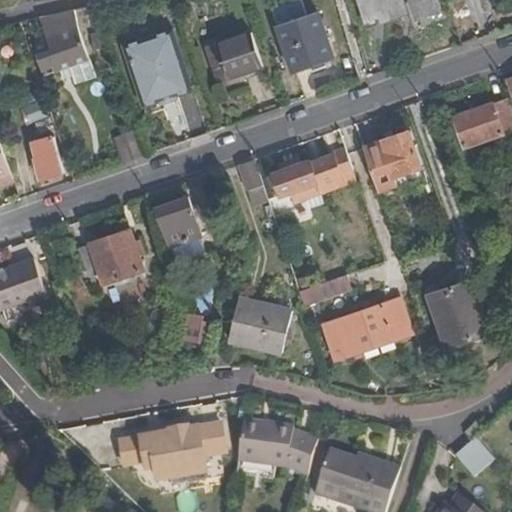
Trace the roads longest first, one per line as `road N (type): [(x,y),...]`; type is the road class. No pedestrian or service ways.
road 1 (residential): [(0,222),(511,43)]
road 2 (track): [(250,383),(0,428)]
road 3 (residential): [(430,413),(367,411),(250,383)]
